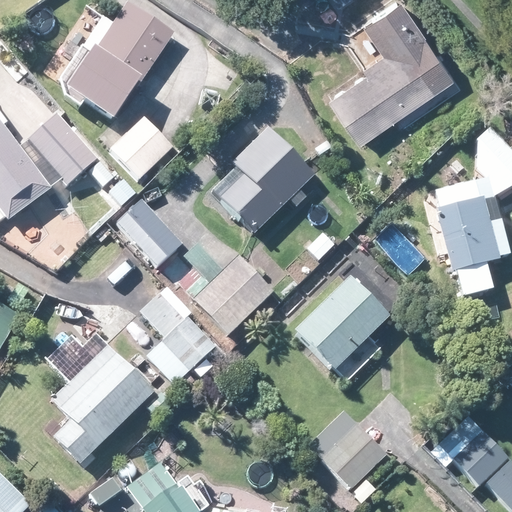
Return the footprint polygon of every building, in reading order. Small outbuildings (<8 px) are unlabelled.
[(336,96),(366,140),(462,74),(410,0),(403,0),(370,23),(389,52),(370,65),(374,70),(336,96)] [(176,37),(178,34),(130,3),(127,6),(96,53),(98,54),(74,90),(89,100),(120,120),(123,117),(126,112),(143,86),(146,82),(176,37)] [(60,115),(58,117),(24,149),(7,126),(11,123),(0,109),(0,205),(6,213),(12,221),(69,178),(73,183),(99,158),(60,115)] [(170,142),(148,121),(146,118),(139,125),(136,128),(114,150),(145,180),(177,148),(170,142)] [(305,132),(316,151),(328,144),(317,125),(305,132)] [(306,164),(300,157),(272,129),(252,150),(237,164),(240,168),(216,192),(259,235),(288,207),(318,176),(306,164)] [(101,182),(106,187),(117,178),(103,162),(92,171),(101,182)] [(488,201),(494,199),(489,181),(439,195),(443,210),(439,211),(447,239),(449,246),(456,273),(504,260),(496,230),(488,201)] [(107,195),(119,208),(130,196),(118,184),(107,195)] [(136,203),(109,227),(150,273),(177,249),(136,203)] [(310,249),(322,260),(336,243),(324,233),(310,249)] [(277,292),(242,257),(227,271),(202,244),(188,258),(198,269),(181,284),(232,336),(272,297),(280,305),(291,295),(283,287),(277,292)] [(385,325),(393,317),(353,278),(347,285),(300,332),(340,371),(371,339),(385,325)] [(47,293),(36,288),(26,306),(36,312),(47,293)] [(196,370),(202,376),(205,379),(217,367),(208,358),(220,348),(191,317),(188,320),(163,293),(156,301),(143,312),(168,339),(152,354),(149,357),(166,375),(178,387),(196,370)] [(0,351),(20,315),(15,312),(0,303),(0,351)] [(156,392),(153,389),(111,346),(109,348),(93,364),(57,401),(76,420),(70,426),(58,439),(84,464),(96,453),(145,403),(156,392)] [(160,392),(143,409),(157,423),(174,406),(160,392)] [(354,490),(389,456),(359,426),(325,460),(345,480),(354,490)] [(457,460),(483,486),(511,459),(486,432),(475,442),(464,453),(457,460)] [(511,507),(511,463),(491,484),(511,507)] [(179,485),(165,467),(163,464),(130,488),(148,511),(207,511),(214,507),(197,485),(188,492),(181,484),(179,485)] [(0,511),(26,511),(33,505),(0,473),(0,511)] [(119,493),(109,479),(83,497),(94,511),(119,493)] [(364,503),(378,490),(368,480),(357,492),(354,493),(361,500),(364,503)] [(349,511),(359,502),(347,490),(338,499),(349,511)] [(57,511),(46,502),(36,511),(57,511)]
